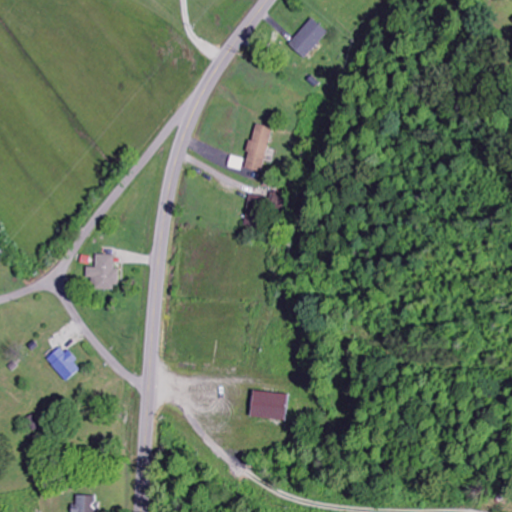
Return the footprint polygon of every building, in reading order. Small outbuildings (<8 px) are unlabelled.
[(290,47),(306,60),(328,32),(312,19),(290,47)] [(244,169),(262,173),(274,129),(256,124),(244,169)] [(93,290),(116,291),(117,269),(113,269),(114,255),(95,255),(95,268),(86,268),(86,279),(93,279),(93,290)] [(46,359),(64,382),(80,369),(62,346),(46,359)] [(247,417),(282,422),(286,395),(251,390),(247,417)] [(95,511),(96,496),(76,496),(75,506),(70,505),(70,511),(95,511)]
